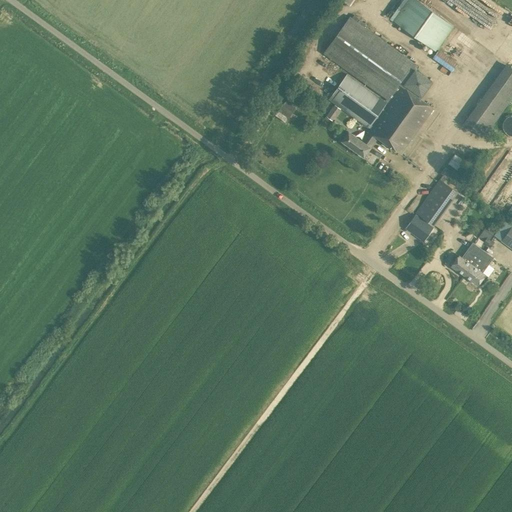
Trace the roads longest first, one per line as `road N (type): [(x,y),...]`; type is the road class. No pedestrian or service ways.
road 1 (unclassified): [(511,363),(10,0)]
road 2 (track): [(0,443),(182,197),(229,159),(240,121),(327,0)]
road 3 (track): [(376,265),(192,511)]
